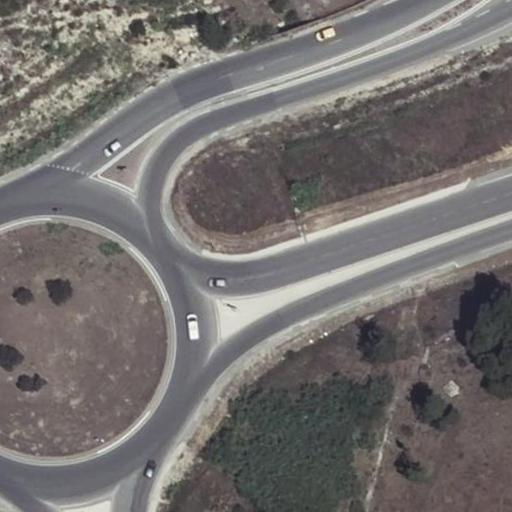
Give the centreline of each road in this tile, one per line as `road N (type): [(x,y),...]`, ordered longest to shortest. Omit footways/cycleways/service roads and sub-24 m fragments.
road 1 (primary): [(159,247),(159,170),(192,134),(511,8)]
road 2 (primary): [(424,0),(336,42),(158,106),(78,165),(41,204)]
road 3 (primary): [(187,394),(290,316),(511,233)]
road 4 (primary): [(511,194),(276,270),(202,271),(168,257)]
road 5 (primary): [(187,394),(196,323),(168,257)]
road 6 (primary): [(159,247),(125,220),(84,205),(41,204)]
road 7 (primary): [(15,475),(97,476),(134,458)]
